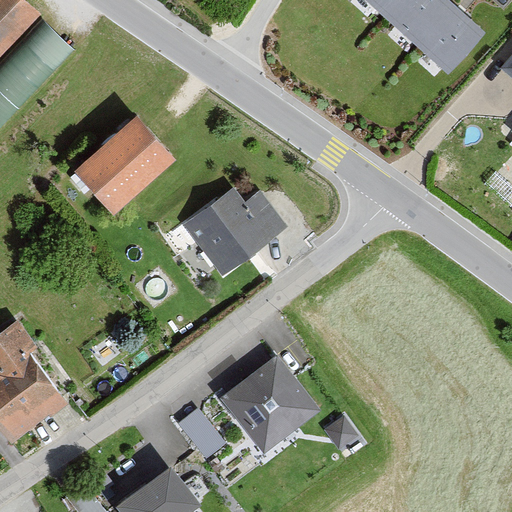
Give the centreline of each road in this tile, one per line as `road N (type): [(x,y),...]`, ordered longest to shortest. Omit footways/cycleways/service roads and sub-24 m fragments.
road 1 (residential): [(0,492),(107,424),(326,257),(397,189)]
road 2 (tertiary): [(397,189),(226,73)]
road 3 (tertiary): [(511,277),(397,189)]
road 4 (residential): [(226,73),(119,0)]
